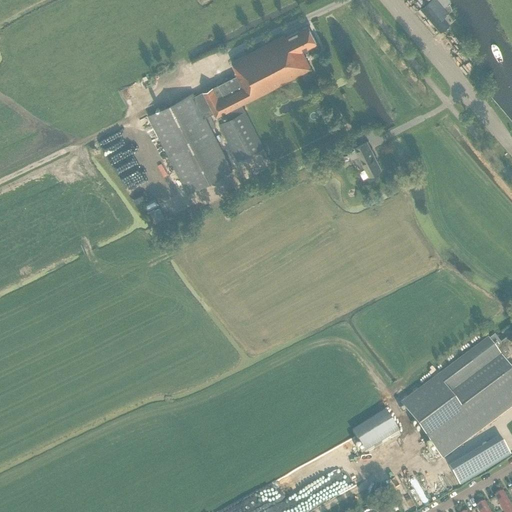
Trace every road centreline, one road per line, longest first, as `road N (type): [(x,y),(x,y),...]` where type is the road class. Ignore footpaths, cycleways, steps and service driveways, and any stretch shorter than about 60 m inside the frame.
road 1 (track): [(0,181),(131,118),(201,66)]
road 2 (secondary): [(511,149),(387,0)]
